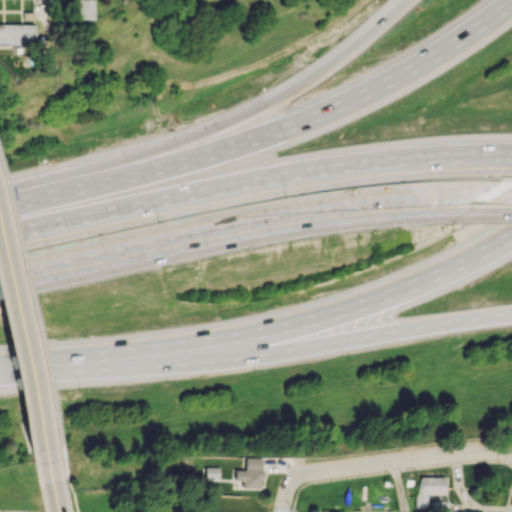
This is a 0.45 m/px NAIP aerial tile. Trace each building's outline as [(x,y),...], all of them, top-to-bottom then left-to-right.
[(35,25),(34,25),(34,38),(45,38),(45,28),(47,28),(47,0),(35,0),(35,25)] [(91,20),(91,0),(70,0),(71,20),(91,20)] [(0,44),(34,45),(34,24),(0,23),(0,44)] [(260,457),(242,458),(242,470),(232,470),(232,481),(240,481),(240,489),(258,488),(258,479),(261,479),(260,457)] [(443,494),(443,478),(416,477),(415,508),(427,508),(427,494),(443,494)] [(447,500),(431,500),(430,511),(447,511),(447,500)]
